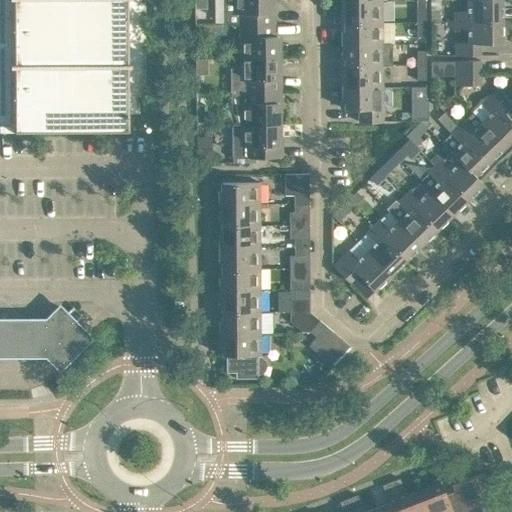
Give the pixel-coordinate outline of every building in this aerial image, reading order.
[(0,0),(0,131),(129,130),(129,113),(140,113),(140,99),(149,89),(145,85),(145,15),(144,0),(0,0)] [(224,0),(225,24),(240,24),(240,25),(274,24),(274,13),(270,13),(270,5),(273,5),(272,0),(224,0)] [(455,21),(502,21),(502,0),(467,0),(468,12),(455,12),(455,21)] [(345,1),(341,1),(341,15),(345,15),(345,22),(382,22),(382,1),(345,1)] [(417,22),(426,22),(426,7),(416,7),(417,22)] [(441,10),(431,11),(431,21),(441,21),(441,10)] [(455,55),(480,55),(480,43),(502,43),(502,21),(455,21),(455,31),(468,31),(468,43),(455,43),(455,55)] [(345,33),(341,33),(341,44),(345,44),(382,44),(382,22),(345,22),(345,33)] [(426,37),(426,22),(417,22),(417,37),(426,37)] [(196,25),(196,37),(208,37),(208,24),(196,25)] [(274,24),(240,25),(240,58),(277,58),(281,57),(281,46),(277,46),(277,35),(274,36),(274,24)] [(345,44),(341,44),(341,57),(345,57),(345,65),(382,65),(392,65),(392,43),(382,44),(345,44)] [(417,65),(426,66),(426,51),(417,51),(417,65)] [(238,79),(231,85),(231,91),(282,91),(282,79),(277,79),(277,70),(281,70),(281,57),(277,58),(240,58),(240,79),(238,79)] [(455,73),(480,73),(480,61),(455,61),(455,73)] [(345,76),(341,76),(341,87),(345,87),(383,87),(382,65),(345,65),(345,76)] [(426,80),(426,66),(417,65),(417,80),(426,80)] [(480,73),(455,73),(455,85),(480,85),(480,73)] [(415,87),(416,121),(428,121),(428,100),(427,100),(426,86),(415,87)] [(345,87),(341,87),(342,100),(345,100),(346,109),(359,109),(359,122),(379,121),(383,121),(383,87),(345,87)] [(511,119),(507,114),(511,108),(511,102),(498,88),(481,103),(490,112),(482,120),(510,149),(511,151),(511,119)] [(231,96),(230,97),(230,100),(231,106),(233,112),(234,117),(238,123),(240,123),(240,124),(278,124),(281,124),(281,112),(278,112),(278,102),(282,102),(282,91),(231,91),(231,96)] [(464,120),(458,127),(497,167),(508,155),(506,153),(510,149),(482,120),(473,111),(464,120)] [(451,134),(443,142),(452,151),(476,176),(482,182),(497,167),(458,127),(451,120),(451,119),(444,126),(451,133),(451,134)] [(421,122),(412,130),(418,137),(419,136),(427,128),(421,122)] [(240,124),(232,124),(233,158),(247,158),(280,158),(282,158),(282,146),(278,145),(278,137),(281,137),(281,124),(278,124),(240,124)] [(401,148),(400,149),(410,160),(420,151),(416,146),(410,140),(401,148)] [(200,163),(213,162),(212,151),(199,152),(200,163)] [(485,184),(476,176),(452,151),(443,160),(442,159),(435,165),(469,200),(485,184)] [(386,162),(379,169),(381,171),(385,176),(392,168),(386,162)] [(453,215),(469,200),(435,165),(428,172),(419,180),(429,190),(453,215)] [(376,184),(385,176),(379,169),(370,177),(376,184)] [(309,173),(303,173),(285,173),(285,195),(294,195),(294,204),(309,204),(309,173)] [(222,204),(259,204),(259,182),(222,182),(222,204)] [(453,215),(429,190),(420,198),(411,189),(404,196),(438,230),(453,215)] [(348,199),(354,206),(363,197),(357,191),(348,199)] [(396,200),(387,209),(389,211),(397,220),(422,245),(438,230),(404,196),(398,202),(396,200)] [(345,214),(354,206),(348,199),(339,208),(345,214)] [(222,226),(260,225),(259,204),(222,204),(222,226)] [(309,225),(309,212),(309,204),(294,204),(294,212),(289,212),(290,225),(309,225)] [(422,245),(397,220),(389,228),(380,219),(373,226),(406,260),(422,245)] [(222,247),(260,247),(260,225),(222,226),(222,247)] [(406,260),(373,226),(366,232),(375,241),(366,250),(391,275),(406,260)] [(309,247),(309,238),(294,238),(294,247),(309,247)] [(223,269),(260,268),(260,247),(222,247),(223,269)] [(309,250),(309,247),(294,247),(294,255),(309,255),(309,250)] [(391,275),(366,250),(358,258),(349,249),(333,265),(350,283),(359,275),(375,291),(391,275)] [(223,290),(260,290),(260,268),(223,269),(223,290)] [(310,290),(310,281),(295,281),(295,290),(310,290)] [(223,312),(260,312),(260,290),(223,290),(223,312)] [(295,290),(278,290),(278,311),(290,311),(290,312),(310,312),(310,311),(310,298),(310,290),(295,290)] [(44,322),(30,337),(46,353),(75,323),(76,322),(67,313),(60,307),(60,306),(44,322)] [(223,333),(260,333),(260,312),(223,312),(223,333)] [(317,337),(326,325),(310,312),(290,312),(290,321),(302,331),(310,331),(317,337)] [(30,337),(44,322),(0,321),(0,360),(53,361),(30,337)] [(333,331),(326,325),(317,337),(310,344),(334,364),(352,348),(333,331)] [(262,357),(261,355),(260,333),(223,333),(223,356),(227,356),(227,372),(236,372),(236,378),(258,377),(258,374),(262,373),(266,369),(267,364),(265,360),(262,357)] [(490,494),(489,491),(482,472),(452,483),(461,505),(490,494)] [(427,511),(419,490),(407,495),(400,478),(391,481),(403,511),(427,511)] [(403,511),(391,481),(382,485),(389,502),(376,507),(378,511),(403,511)] [(447,485),(443,487),(441,482),(419,490),(427,511),(452,511),(449,501),(453,499),(447,485)] [(497,511),(496,509),(490,494),(461,505),(463,511),(497,511)] [(378,511),(376,507),(364,511),(357,495),(349,498),(354,511),(378,511)] [(354,511),(349,498),(340,501),(343,511),(354,511)]
